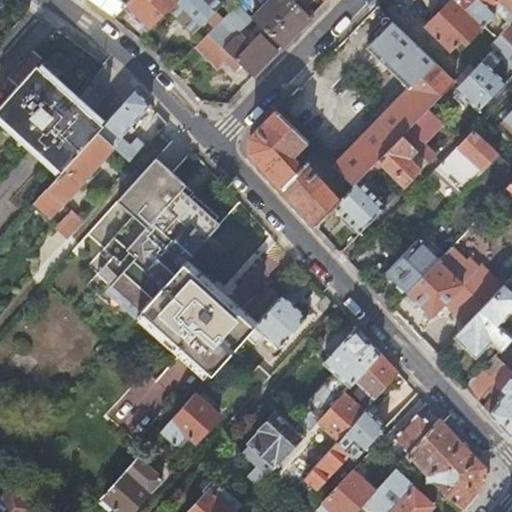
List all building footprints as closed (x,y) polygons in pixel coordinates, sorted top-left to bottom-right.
[(87,0),(114,18),(124,7),(131,0),(87,0)] [(131,0),(124,7),(148,28),(167,9),(175,0),(131,0)] [(175,0),(167,9),(193,34),(206,21),(213,28),(220,21),(224,17),(216,10),(222,4),(220,2),(217,0),(175,0)] [(268,0),(250,18),(281,47),(310,17),(304,12),(292,0),(268,0)] [(462,49),(484,26),(457,0),(450,0),(425,27),(449,50),(456,43),(462,49)] [(511,14),(511,0),(457,0),(484,26),(494,15),(488,10),(492,6),(486,1),(486,0),(490,0),(498,7),(501,4),(511,14)] [(304,12),(310,17),(314,13),(308,8),(304,12)] [(229,54),(252,77),(277,51),(259,33),(246,47),(220,21),(213,28),(208,33),(229,54)] [(454,80),(393,21),(367,47),(404,84),(374,114),(379,119),(333,165),(336,168),(353,185),(402,134),(428,107),(454,80)] [(511,30),(507,26),(499,33),(511,45),(511,30)] [(208,33),(195,46),(217,66),(229,54),(208,33)] [(455,88),(478,110),(506,82),(492,68),(503,57),(511,64),(511,45),(499,33),(496,37),(490,43),(494,47),(455,88)] [(18,85),(37,63),(42,58),(32,50),(9,76),(18,85)] [(18,85),(0,105),(0,114),(62,171),(94,135),(97,133),(98,131),(104,124),(37,63),(18,85)] [(97,133),(113,146),(131,163),(145,147),(136,139),(130,146),(120,138),(150,104),(138,91),(136,89),(104,124),(98,131),(97,133)] [(444,123),(428,107),(402,134),(417,150),(443,124),(444,123)] [(248,153),(280,188),(305,163),(307,161),(297,151),(303,146),(313,155),(317,150),(308,141),(288,121),(275,110),(248,138),(248,153)] [(511,111),(501,123),(511,133),(511,111)] [(462,192),(498,153),(474,128),(458,145),(470,157),(449,179),(462,192)] [(62,171),(34,203),(49,216),(113,146),(97,133),(94,135),(62,171)] [(410,157),(417,150),(402,134),(353,185),(348,191),(339,199),(333,206),(360,233),(390,202),(386,198),(382,202),(363,184),(370,177),(371,177),(382,166),(404,187),(422,169),(410,157)] [(156,157),(117,200),(133,214),(105,246),(113,254),(111,257),(120,265),(128,273),(114,289),(139,310),(182,263),(220,221),(186,191),(181,186),(184,183),(156,157)] [(280,188),(315,225),(333,206),(339,199),(305,163),(280,188)] [(348,191),(353,185),(336,168),(330,173),(348,191)] [(57,229),(66,237),(83,219),(74,211),(57,229)] [(406,291),(442,253),(422,234),(386,272),(406,291)] [(462,259),(449,246),(442,253),(406,291),(432,316),(462,285),(449,272),(462,259)] [(182,263),(139,310),(138,311),(209,375),(226,356),(245,335),(253,327),(182,263)] [(511,289),(506,284),(479,311),(499,327),(511,313),(511,289)] [(282,294),(253,327),(245,335),(254,343),(259,338),(263,342),(268,338),(277,346),(306,315),(282,294)] [(511,338),(511,337),(499,327),(479,311),(454,338),(476,360),(491,344),(500,351),(511,338)] [(354,380),(379,352),(354,326),(323,362),(338,376),(331,384),(341,394),(344,391),(354,380)] [(337,440),(366,408),(398,373),(379,352),(354,380),(368,394),(358,404),(344,391),(341,394),(317,421),(337,440)] [(511,380),(511,378),(511,371),(495,356),(465,387),(478,401),(488,390),(493,395),(483,407),(509,435),(511,434),(511,380)] [(266,357),(248,377),(260,387),(277,368),(266,357)] [(218,415),(193,393),(160,430),(176,444),(186,433),(195,441),(218,415)] [(328,450),(303,477),(315,488),(347,453),(348,454),(356,445),(362,451),(386,426),(366,408),(337,440),(328,450)] [(411,452),(434,426),(418,411),(394,437),(411,452)] [(249,442),(275,466),(301,438),(273,413),(260,427),(261,428),(249,442)] [(307,414),(299,422),(308,430),(317,421),(307,414)] [(447,497),(464,511),(486,484),(485,467),(440,419),(434,426),(411,452),(406,456),(408,459),(410,457),(428,475),(426,481),(428,482),(432,482),(447,497)] [(273,482),(287,494),(303,477),(328,450),(314,437),(273,482)] [(137,456),(95,502),(105,511),(107,511),(114,505),(121,511),(129,511),(160,477),(137,456)] [(375,491),(365,502),(375,511),(429,511),(435,506),(395,469),(375,491)] [(353,471),(323,503),(333,511),(355,511),(365,502),(375,491),(353,471)] [(0,495),(0,511),(38,511),(9,486),(8,486),(0,495)] [(188,511),(233,511),(242,503),(231,494),(223,503),(208,490),(188,511)]
